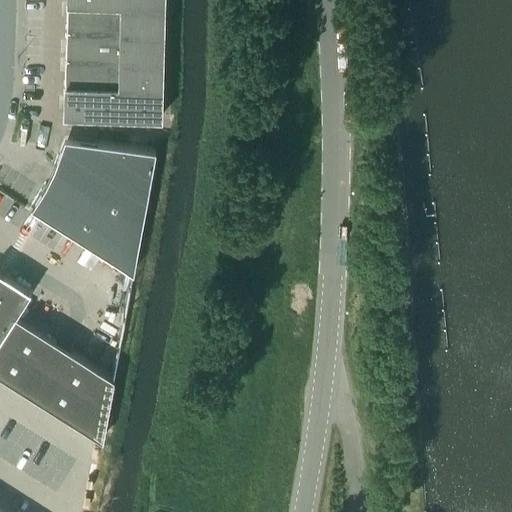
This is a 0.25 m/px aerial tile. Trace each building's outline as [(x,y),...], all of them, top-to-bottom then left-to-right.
[(65,28),(163,31),(163,30),(162,30),(163,3),(164,4),(164,3),(66,0),(66,1),(67,1),(66,28),(65,28)] [(64,56),(162,59),(162,58),(161,58),(162,31),(163,31),(65,28),(65,29),(66,29),(65,56),(64,56)] [(64,84),(162,87),(162,86),(161,86),(161,59),(162,59),(64,56),(64,57),(65,57),(65,84),(64,84)] [(162,87),(64,84),(64,85),(65,85),(64,112),(63,112),(63,113),(161,115),(161,114),(160,114),(161,87),(162,87)] [(64,136),(53,165),(45,182),(31,205),(133,270),(155,147),(97,140),(64,136)] [(4,272),(0,269),(0,372),(102,437),(113,375),(15,313),(30,289),(4,272)]
